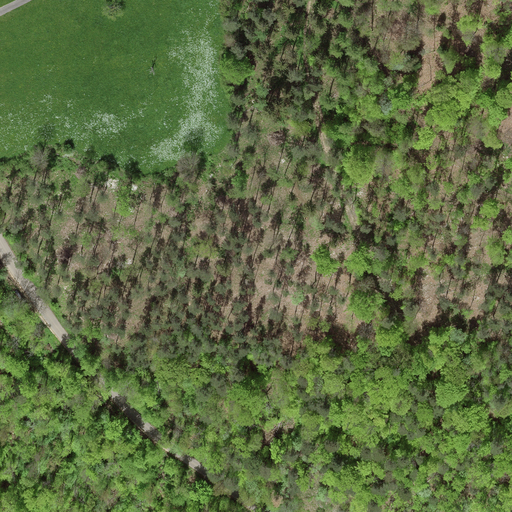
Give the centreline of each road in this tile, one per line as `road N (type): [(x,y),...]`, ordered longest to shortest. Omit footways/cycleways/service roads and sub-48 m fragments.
road 1 (track): [(313,0),(305,35),(311,89),(368,258),(402,321),(475,405),(511,434)]
road 2 (residential): [(0,246),(48,318),(111,388),(266,511)]
road 3 (track): [(511,199),(461,166),(379,84),(326,0)]
